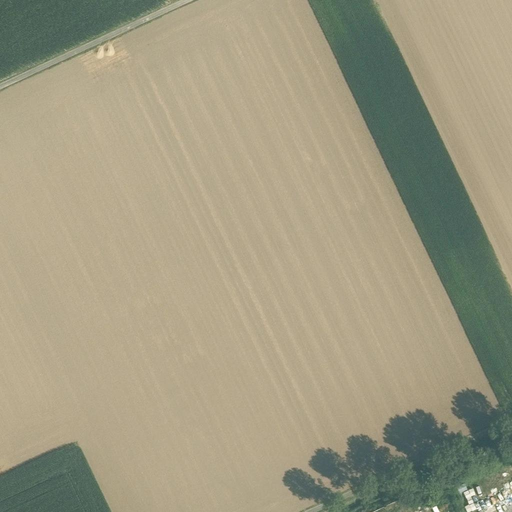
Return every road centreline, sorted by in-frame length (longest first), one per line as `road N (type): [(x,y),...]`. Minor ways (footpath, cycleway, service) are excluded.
road 1 (track): [(205,0),(0,94)]
road 2 (track): [(327,511),(511,426)]
